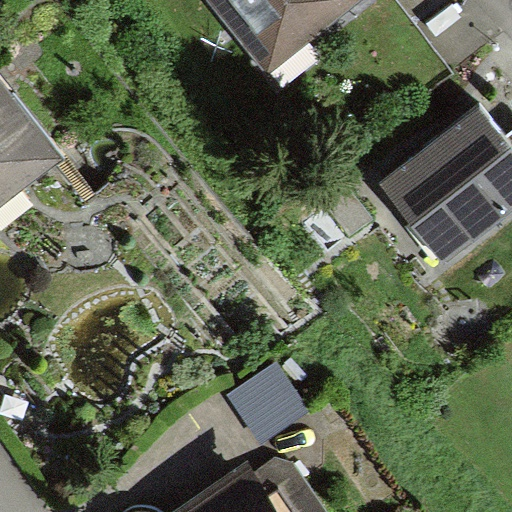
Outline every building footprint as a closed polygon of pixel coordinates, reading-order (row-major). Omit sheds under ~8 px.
[(214,0),(265,65),(348,0),(214,0)] [(0,67),(0,189),(61,140),(0,67)] [(380,169),(442,247),(511,191),(511,131),(480,91),(380,169)] [(345,181),(324,199),(351,229),(372,211),(345,181)] [(232,390),(266,439),(315,406),(281,357),(232,390)] [(273,477),(253,449),(161,511),(329,511),(331,511),(296,461),(273,477)]
